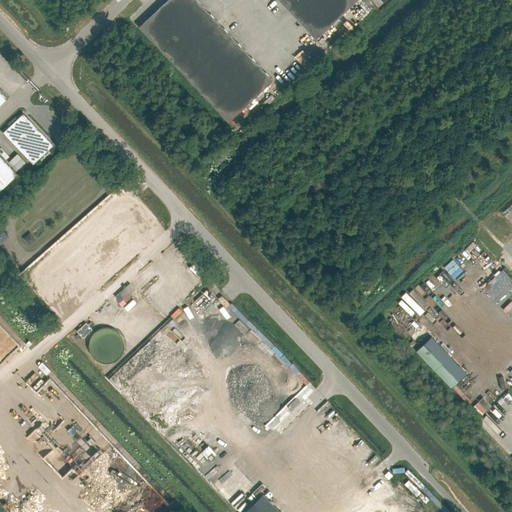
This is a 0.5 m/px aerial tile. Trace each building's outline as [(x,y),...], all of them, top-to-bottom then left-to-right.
[(152,42),(186,10),(175,0),(166,0),(138,27),(152,42)] [(197,0),(196,0),(186,10),(152,42),(168,58),(212,16),(197,0)] [(175,0),(186,10),(196,0),(175,0)] [(300,23),(325,0),(292,0),(285,7),(300,23)] [(316,40),(316,39),(357,0),(325,0),(300,23),(316,40)] [(183,74),(227,32),(212,16),(168,58),(183,74)] [(198,90),(242,48),(227,32),(183,74),(198,90)] [(213,106),(258,64),(242,48),(198,90),(213,106)] [(228,122),(229,122),(273,80),(258,64),(213,106),(228,122)] [(0,105),(8,98),(0,88),(0,105)] [(47,151),(53,145),(23,113),(17,119),(15,118),(8,125),(9,126),(3,132),(33,164),(40,158),(41,160),(48,153),(47,151)] [(0,155),(0,190),(18,174),(0,155)] [(0,244),(10,236),(0,224),(0,244)] [(36,239),(31,233),(24,239),(29,245),(36,239)] [(130,283),(115,296),(119,301),(134,287),(130,283)]
